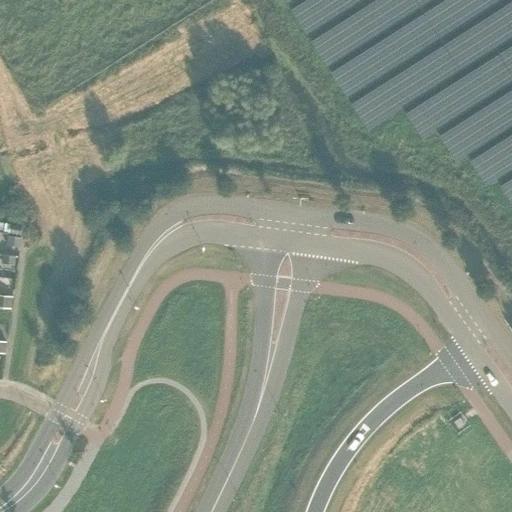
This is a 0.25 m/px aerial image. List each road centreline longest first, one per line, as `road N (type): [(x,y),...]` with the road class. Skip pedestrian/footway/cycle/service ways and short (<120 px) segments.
road 1 (tertiary): [(289,213),(204,203),(175,209),(155,225),(29,464),(0,498)]
road 2 (tertiary): [(16,511),(51,474),(91,399),(117,324),(156,258),(203,231),(265,238)]
road 3 (trunk): [(314,511),(336,466),(373,419),(469,349)]
road 4 (tertiary): [(474,308),(412,235),(289,213)]
road 5 (tertiary): [(307,244),(399,264),(469,349)]
road 6 (tertiary): [(263,385),(278,366),(307,244)]
road 7 (tertiary): [(265,238),(263,385)]
road 8 (tertiary): [(263,385),(210,511)]
